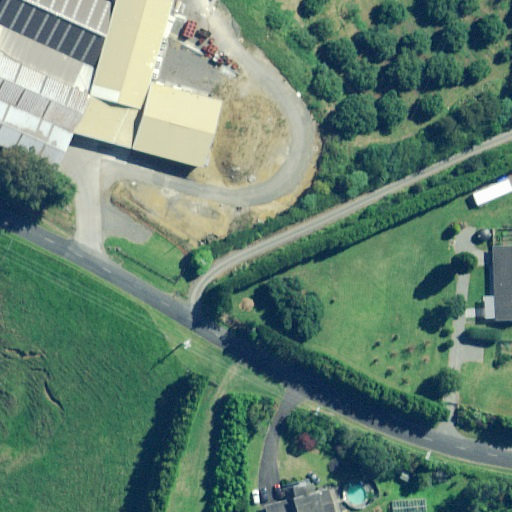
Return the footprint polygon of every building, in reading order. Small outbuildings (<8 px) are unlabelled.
[(110,0),(91,71),(66,133),(197,170),(215,106),(146,87),(169,4),(154,0),(110,0)] [(66,133),(91,71),(0,29),(0,151),(48,174),(66,133)] [(510,191),(506,180),(468,196),(473,207),(510,191)] [(495,319),(511,318),(511,244),(492,245),(495,319)] [(330,511),(323,485),(258,504),(260,511),(330,511)]
